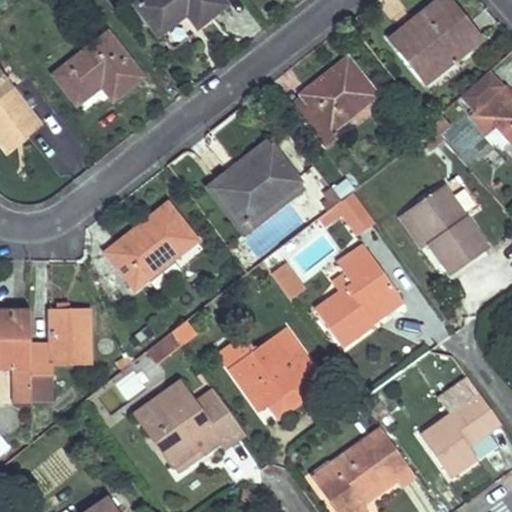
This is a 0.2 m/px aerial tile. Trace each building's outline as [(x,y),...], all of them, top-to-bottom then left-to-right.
[(226,6),(221,0),(144,0),(135,7),(158,36),(187,14),(197,28),(226,6)] [(423,84),(482,38),(452,0),(441,0),(414,21),(414,22),(420,29),(395,48),(423,84)] [(420,29),(414,22),(414,21),(389,40),(395,48),(420,29)] [(142,77),(109,35),(55,76),(76,104),(102,85),(109,95),(112,100),(142,77)] [(332,131),(377,95),(348,59),(308,90),(309,91),(315,99),(316,100),(298,113),(325,149),(338,140),(332,131)] [(506,87),(492,71),(463,96),(477,112),(506,87)] [(39,124),(0,74),(0,139),(7,150),(39,124)] [(511,92),(506,86),(506,87),(477,112),(473,116),(486,132),(497,122),(511,139),(511,92)] [(315,99),(309,91),(308,90),(290,104),(291,105),(298,113),(316,100),(315,99)] [(439,135),(451,125),(442,115),(431,125),(435,131),(439,135)] [(443,141),(435,131),(422,141),(429,151),(443,141)] [(248,224),(221,189),(223,187),(275,148),(270,141),(208,188),(244,236),(244,237),(245,236),(306,189),(302,183),(248,224)] [(248,224),(302,183),(275,148),(223,187),(221,189),(248,224)] [(342,202),(331,188),(323,194),(328,201),(322,205),(328,213),(342,202)] [(487,248),(446,189),(413,211),(429,233),(431,237),(434,235),(439,241),(429,247),(449,275),(487,248)] [(135,291),(197,242),(169,205),(106,254),(135,291)] [(439,241),(434,235),(431,237),(429,233),(413,211),(408,214),(407,215),(429,247),(439,241)] [(372,317),(399,297),(364,248),(338,265),(345,275),(353,286),(340,295),(317,311),(343,347),(374,326),(373,323),(372,323),(370,319),(372,317)] [(287,303),(304,291),(285,263),(268,275),(287,303)] [(353,286),(345,275),(333,284),(332,284),(339,293),(340,295),(353,286)] [(373,323),(403,302),(399,297),(372,317),(370,319),(372,323),(373,323)] [(31,346),(30,311),(0,311),(0,369),(14,369),(29,369),(31,369),(31,346)] [(31,369),(32,377),(32,388),(32,402),(54,401),(53,377),(53,364),(90,363),(89,311),(50,311),(50,346),(31,346),(31,369)] [(196,335),(186,322),(172,333),(181,345),(196,335)] [(303,383),(317,372),(287,331),(255,353),(244,339),(220,356),(260,413),(270,406),(280,420),(312,396),(303,383)] [(181,345),(172,333),(165,339),(174,351),(181,345)] [(29,387),(29,369),(14,369),(14,387),(28,387),(29,387)] [(32,402),(32,388),(29,388),(29,387),(28,387),(14,387),(14,405),(32,405),(32,402)] [(245,434),(218,397),(199,410),(195,404),(183,387),(169,396),(167,393),(148,406),(151,410),(139,419),(172,467),(201,447),(205,453),(205,454),(221,443),(225,449),(245,434)] [(199,410),(218,397),(214,391),(196,403),(195,404),(199,410)] [(469,448),(502,425),(481,395),(421,436),(450,479),(477,460),(469,448)] [(399,482),(413,472),(383,430),(331,466),(328,461),(310,474),(335,511),(367,511),(368,511),(361,502),(370,496),(373,501),(399,482)] [(0,457),(9,449),(0,438),(0,457)] [(177,473),(205,454),(205,453),(201,447),(172,467),(173,468),(177,473)] [(417,478),(413,472),(399,482),(403,487),(404,488),(417,479),(417,478)] [(119,511),(109,497),(86,511),(119,511)]
